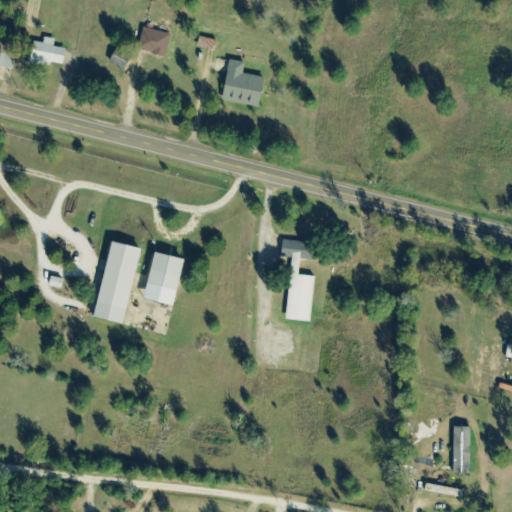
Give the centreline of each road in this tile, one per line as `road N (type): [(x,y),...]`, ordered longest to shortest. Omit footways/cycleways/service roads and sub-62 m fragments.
road 1 (secondary): [(0,105),(511,233)]
road 2 (residential): [(327,511),(0,465)]
